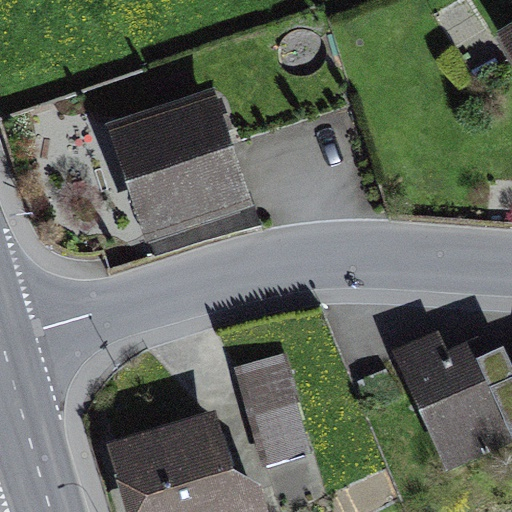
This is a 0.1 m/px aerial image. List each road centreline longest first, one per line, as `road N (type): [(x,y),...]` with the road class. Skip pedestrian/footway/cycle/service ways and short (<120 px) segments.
road 1 (unclassified): [(511,266),(328,257),(0,341)]
road 2 (primary): [(51,511),(17,394)]
